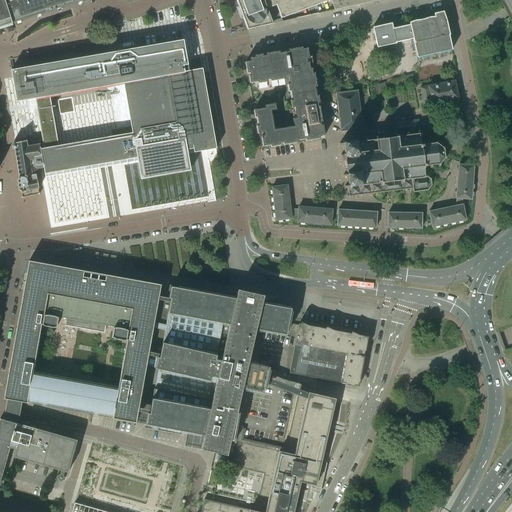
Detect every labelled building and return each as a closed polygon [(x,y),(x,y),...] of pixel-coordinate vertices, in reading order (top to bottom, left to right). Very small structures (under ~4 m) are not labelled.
[(0,0),(0,28),(12,25),(10,19),(12,19),(6,0),(0,0)] [(6,0),(12,19),(10,19),(12,25),(79,3),(87,0),(6,0)] [(236,0),(247,30),(272,24),(267,9),(272,7),(276,5),(281,19),(309,8),(331,0),(334,10),(380,0),(379,0),(236,0)] [(391,24),(372,28),(377,48),(396,44),(396,43),(412,39),(416,58),(417,58),(417,56),(451,49),(451,51),(452,50),(448,36),(449,36),(446,21),(443,12),(433,14),(434,17),(430,18),(429,18),(427,18),(427,19),(423,20),(420,20),(416,21),(413,21),(409,23),(409,25),(392,29),(391,24)] [(194,153),(216,149),(203,74),(202,69),(191,71),(188,71),(186,60),(183,40),(110,54),(11,70),(12,78),(16,102),(28,100),(31,100),(35,99),(40,128),(44,149),(40,149),(44,168),(45,178),(107,168),(138,162),(140,179),(190,171),(186,149),(193,148),(194,153)] [(274,130),(273,123),(271,111),(276,110),(275,104),(264,106),(265,108),(254,110),(255,118),(258,134),(263,133),(264,136),(261,136),(263,147),(271,145),(271,147),(280,146),(279,144),(283,143),(284,145),(297,143),(297,141),(306,139),(306,141),(320,139),(319,137),(324,136),(322,125),(321,126),(320,123),(322,122),(319,106),(317,107),(317,104),(319,103),(318,96),(316,96),(315,87),(316,87),(314,73),(312,74),(311,69),(310,69),(309,63),(307,63),(306,60),(309,59),(307,49),(302,49),(302,48),(288,50),(288,52),(280,53),(279,51),(266,54),(266,56),(262,56),(262,54),(255,56),(255,58),(250,58),(250,61),(245,62),(247,74),(249,73),(250,76),(249,76),(250,83),(257,82),(258,84),(267,82),(266,80),(270,80),(270,81),(284,79),(284,78),(288,77),(289,84),(287,84),(289,92),(290,91),(292,100),(290,101),(291,108),(295,108),(296,118),(292,119),(294,127),(274,130)] [(412,74),(402,77),(405,86),(415,83),(412,74)] [(454,81),(428,86),(428,87),(420,88),(424,108),(432,106),(431,105),(458,100),(454,81)] [(384,83),(374,86),(377,95),(386,92),(384,83)] [(358,91),(358,90),(335,93),(335,94),(336,94),(341,131),(340,131),(340,132),(363,129),(363,128),(362,128),(357,91),(358,91)] [(395,137),(419,134),(419,132),(418,120),(393,123),(394,135),(395,135),(395,137)] [(372,194),(373,193),(382,192),(382,194),(384,194),(384,192),(392,191),(392,193),(394,192),(393,191),(402,190),(402,191),(404,191),(404,190),(412,189),(413,192),(427,190),(431,185),(430,179),(424,174),(423,167),(429,166),(429,168),(431,168),(431,166),(437,165),(439,167),(440,166),(439,164),(443,158),(446,159),(446,158),(444,157),(443,150),(445,149),(444,147),(442,148),(436,144),(437,142),(435,141),(434,144),(428,144),(428,142),(426,142),(426,144),(420,145),(419,136),(422,136),(421,134),(419,134),(395,137),(377,139),(377,136),(375,137),(375,140),(366,141),(366,138),(364,138),(364,141),(355,142),(355,139),(353,139),(353,142),(344,143),(344,140),(341,140),(342,143),(339,143),(339,146),(342,146),(343,154),(340,155),(341,161),(344,161),(346,175),(343,175),(343,177),(346,177),(347,185),(344,186),(345,188),(347,188),(348,195),(347,195),(347,197),(348,197),(349,198),(350,198),(350,196),(360,195),(360,196),(362,196),(362,195),(370,194),(371,195),(372,195),(372,194)] [(14,143),(14,145),(12,146),(12,149),(15,149),(19,177),(19,178),(19,179),(20,185),(21,185),(21,190),(21,191),(21,192),(22,192),(22,193),(23,197),(22,198),(23,198),(24,197),(38,194),(40,195),(40,194),(39,193),(38,188),(39,188),(37,179),(36,175),(38,175),(37,169),(40,169),(44,168),(40,149),(39,144),(38,138),(26,141),(26,138),(20,140),(19,139),(15,140),(15,141),(14,141),(14,143)] [(474,166),(458,165),(456,198),(455,206),(428,212),(432,227),(466,220),(462,205),(462,199),(471,200),(474,166)] [(331,225),(332,210),(298,207),(298,209),(290,209),(287,185),(278,187),(271,187),(275,221),(291,219),(291,215),(297,216),(297,223),(331,225)] [(377,212),(338,210),(337,226),(376,228),(377,212)] [(421,213),(388,213),(387,228),(421,229),(421,213)] [(27,403),(28,396),(113,412),(112,419),(135,423),(145,367),(158,298),(160,285),(91,273),(29,261),(11,357),(3,399),(6,400),(5,409),(3,419),(18,423),(20,413),(22,402),(27,403)] [(200,449),(202,450),(227,456),(227,455),(231,436),(242,389),(255,392),(263,394),(269,368),(260,365),(248,363),(256,330),(286,335),(291,309),(275,306),(277,297),(263,300),(263,296),(237,290),(235,299),(170,287),(168,298),(168,299),(158,298),(145,367),(157,369),(149,414),(147,413),(145,425),(194,434),(204,435),(200,449)] [(289,373),(319,379),(358,386),(364,357),(363,357),(364,351),(365,351),(367,337),(298,324),(289,373)] [(293,511),(300,482),(315,485),(335,399),(299,391),(285,453),(238,442),(233,466),(264,473),(255,511),(204,500),(200,511),(293,511)] [(10,466),(13,457),(60,471),(59,474),(56,476),(59,482),(65,479),(63,475),(63,474),(64,472),(67,473),(77,440),(22,425),(18,423),(3,419),(0,418),(0,480),(3,468),(9,469),(10,466)] [(233,456),(237,437),(231,436),(227,455),(233,456)] [(49,503),(58,506),(63,490),(53,487),(49,503)] [(105,511),(75,503),(72,511),(105,511)]
